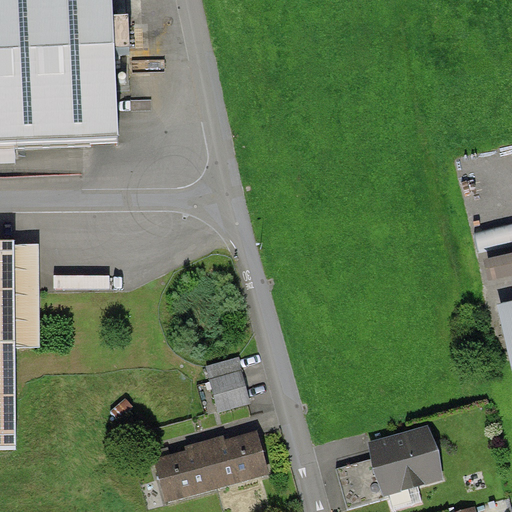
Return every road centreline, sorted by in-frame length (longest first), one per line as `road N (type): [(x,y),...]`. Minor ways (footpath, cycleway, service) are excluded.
road 1 (residential): [(236,199),(318,511)]
road 2 (residential): [(0,202),(236,199)]
road 3 (residential): [(191,0),(236,199)]
